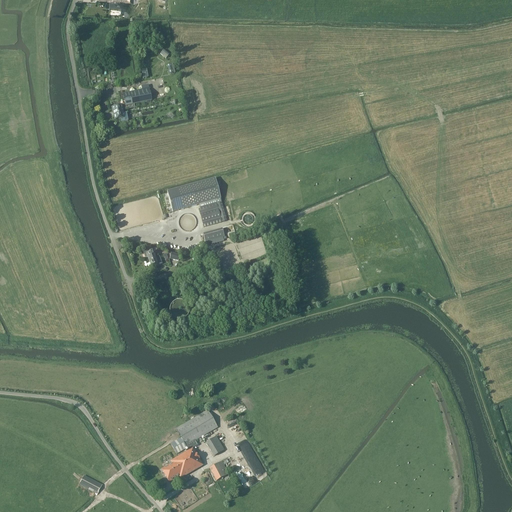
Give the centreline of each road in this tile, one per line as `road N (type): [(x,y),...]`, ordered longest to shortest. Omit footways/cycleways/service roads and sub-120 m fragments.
road 1 (unclassified): [(131,296),(90,166),(66,27),(75,0)]
road 2 (unclassified): [(162,511),(75,405),(0,392)]
